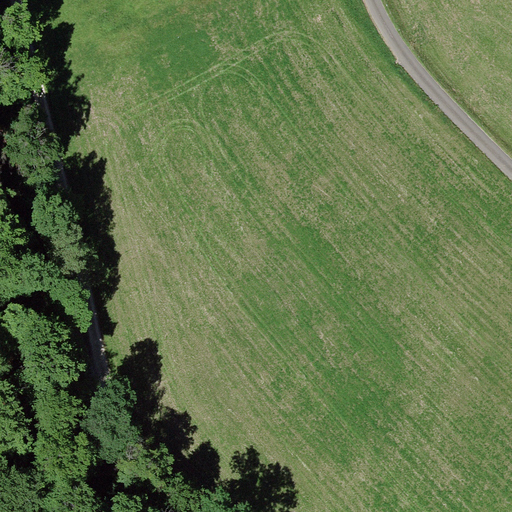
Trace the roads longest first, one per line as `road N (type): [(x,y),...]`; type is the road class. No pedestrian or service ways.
road 1 (track): [(105,384),(17,0)]
road 2 (track): [(511,174),(431,88),(373,0)]
road 3 (track): [(105,384),(78,356),(0,203)]
road 4 (track): [(169,489),(0,452)]
road 5 (track): [(192,511),(155,475),(105,384)]
